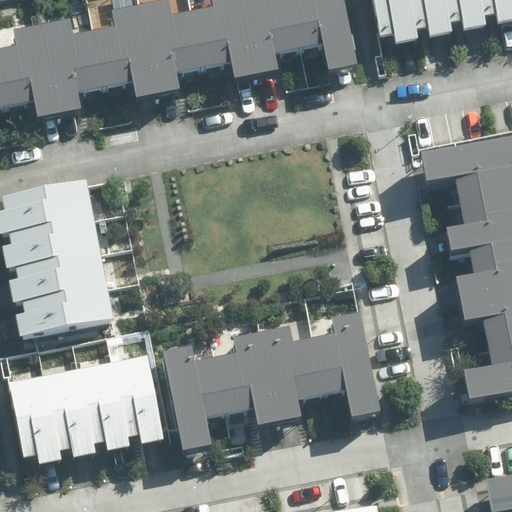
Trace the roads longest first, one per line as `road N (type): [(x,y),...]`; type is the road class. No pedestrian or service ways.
road 1 (residential): [(0,180),(373,107)]
road 2 (residential): [(69,511),(408,445)]
road 3 (residential): [(373,107),(441,438)]
road 4 (residential): [(373,107),(511,79)]
